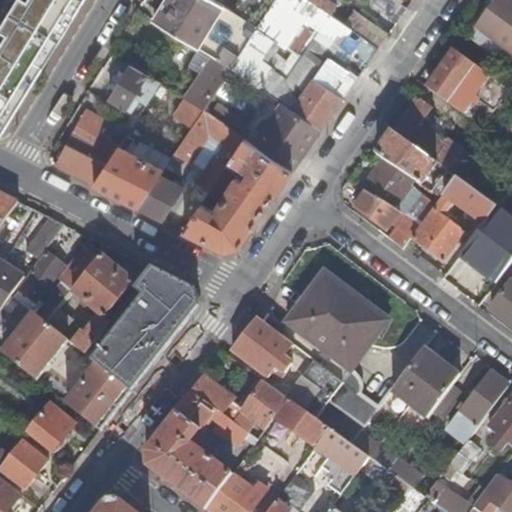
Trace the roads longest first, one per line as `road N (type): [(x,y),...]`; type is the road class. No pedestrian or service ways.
road 1 (residential): [(246,294),(6,170)]
road 2 (residential): [(447,0),(311,210)]
road 3 (residential): [(511,358),(311,210)]
road 4 (residential): [(246,294),(108,462)]
road 5 (residential): [(111,0),(6,170)]
